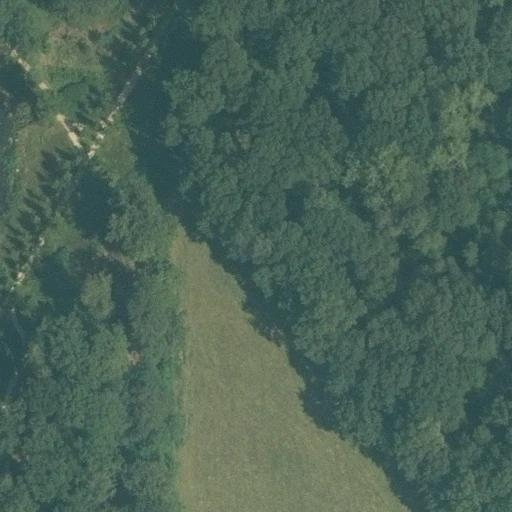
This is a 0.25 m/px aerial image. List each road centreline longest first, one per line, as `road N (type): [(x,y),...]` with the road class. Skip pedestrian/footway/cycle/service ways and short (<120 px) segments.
road 1 (track): [(176,0),(85,165)]
road 2 (track): [(85,165),(12,294)]
